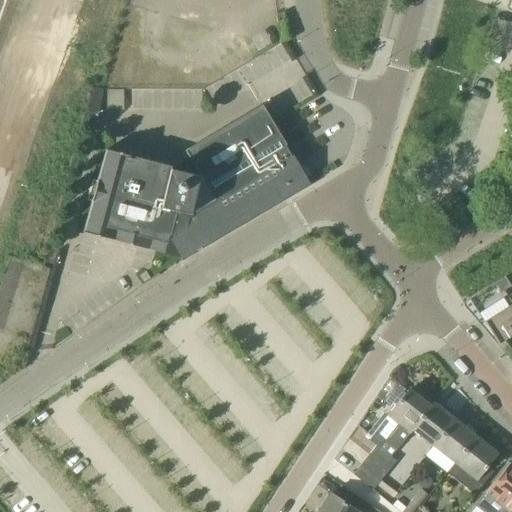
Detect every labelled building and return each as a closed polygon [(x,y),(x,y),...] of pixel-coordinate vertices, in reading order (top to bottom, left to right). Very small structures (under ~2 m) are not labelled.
[(123,90),(107,90),(107,111),(123,111),(123,90)] [(179,256),(182,261),(311,185),(281,136),(262,105),(185,150),(200,175),(198,176),(171,169),(172,167),(106,150),(106,152),(98,181),(93,180),(87,200),(93,201),(85,230),(84,230),(84,233),(112,240),(178,257),(179,256)] [(505,277),(495,284),(501,293),(511,287),(505,277)] [(499,344),(505,340),(511,335),(511,304),(484,322),(499,344)] [(412,430),(431,406),(409,389),(402,399),(401,398),(387,415),(399,425),(386,441),(397,449),(412,430)] [(434,446),(455,420),(434,403),(431,406),(412,430),(434,446)] [(455,463),(477,437),(455,420),(434,446),(455,463)] [(455,463),(476,480),(497,453),(477,437),(455,463)] [(389,471),(397,461),(377,445),(369,455),(389,471)] [(381,480),(389,471),(369,455),(361,464),(381,480)] [(482,511),(501,511),(511,498),(511,464),(509,463),(475,506),(482,511)] [(373,490),(381,480),(361,464),(353,475),(373,490)] [(421,489),(406,508),(396,500),(392,506),(400,511),(413,511),(428,495),(421,489)] [(358,511),(331,494),(318,511),(358,511)] [(511,511),(511,498),(501,511),(511,511)]
